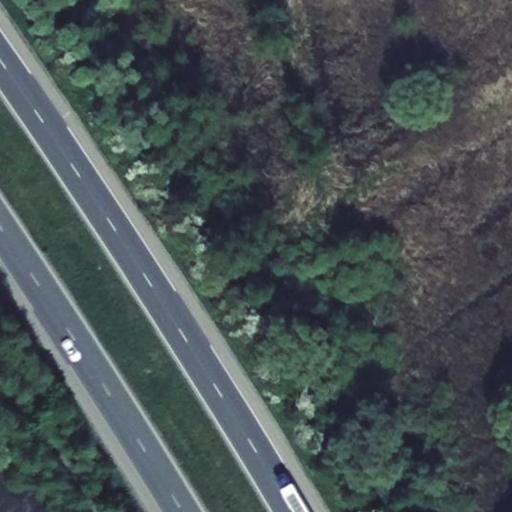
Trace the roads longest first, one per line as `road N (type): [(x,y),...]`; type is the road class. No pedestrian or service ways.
road 1 (motorway): [(291,511),(0,61)]
road 2 (motorway): [(0,227),(181,511)]
